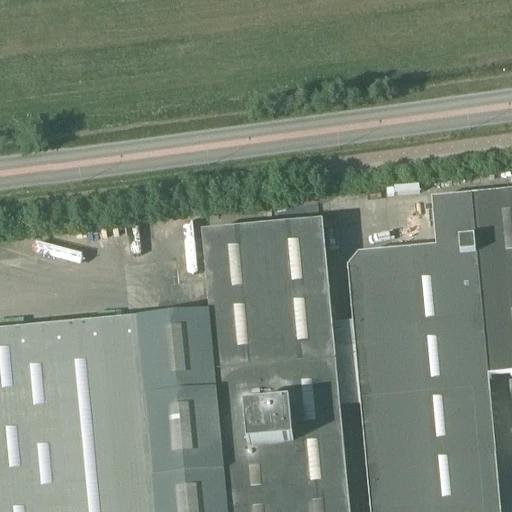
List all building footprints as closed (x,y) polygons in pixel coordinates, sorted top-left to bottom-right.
[(511,194),(471,198),(488,379),(511,377),(511,385),(511,194)] [(499,511),(487,380),(488,379),(471,198),(426,202),(427,214),(431,213),(435,250),(357,257),(347,271),(369,511),(499,511)] [(119,226),(121,239),(134,237),(132,225),(119,226)] [(349,511),(322,226),(201,237),(226,511),(349,511)] [(80,261),(103,259),(102,249),(79,251),(80,261)] [(149,511),(132,325),(0,336),(0,511),(149,511)]
